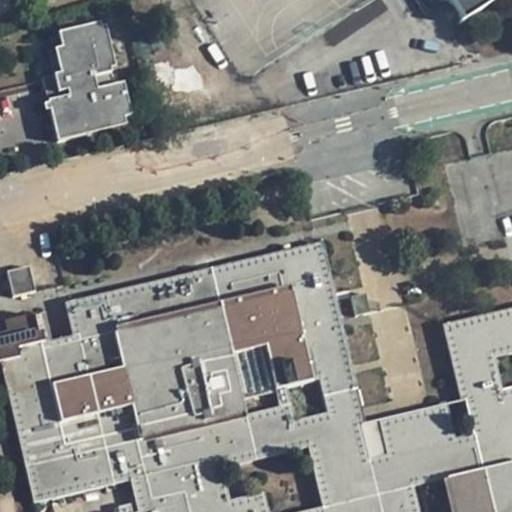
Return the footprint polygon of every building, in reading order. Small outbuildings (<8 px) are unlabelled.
[(448,0),(463,22),(497,0),(448,0)] [(55,134),(91,125),(131,116),(122,82),(114,84),(99,23),(66,31),(70,45),(62,47),(53,49),(59,74),(49,76),(42,78),(45,88),(57,85),(60,98),(48,101),(55,134)] [(58,33),(62,47),(70,45),(66,31),(58,33)] [(44,51),(49,76),(59,74),(53,49),(44,51)] [(45,88),(48,101),(60,98),(57,85),(45,88)] [(93,135),(91,125),(55,134),(58,143),(93,135)] [(511,511),(511,313),(448,328),(474,435),(458,439),(390,455),(368,460),(360,425),(344,429),(339,411),(355,406),(317,249),(68,306),(74,334),(49,340),(41,342),(35,316),(3,323),(5,331),(0,332),(0,369),(31,501),(131,478),(139,511),(511,511)] [(27,264),(4,269),(11,294),(33,289),(27,264)] [(43,314),(35,316),(41,342),(49,340),(43,314)] [(382,420),(390,455),(458,439),(450,405),(382,420)] [(360,425),(355,406),(339,411),(344,429),(360,425)]
